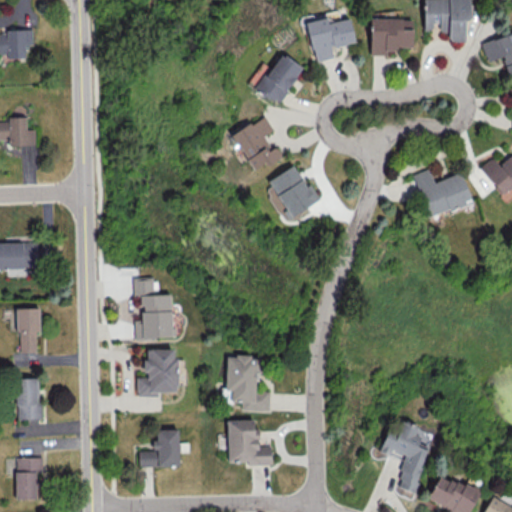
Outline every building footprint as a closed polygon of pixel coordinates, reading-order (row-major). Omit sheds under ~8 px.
[(463,40),(463,19),(469,19),(468,0),(422,0),(423,27),(438,26),(438,31),(447,31),(447,41),(463,40)] [(349,17),(327,22),(326,17),(305,21),(314,60),(332,57),(330,47),(354,41),(349,17)] [(369,54),(392,54),(393,46),(411,46),(411,18),(369,18),(369,54)] [(0,30),(0,53),(6,53),(6,57),(24,57),(24,44),(32,44),(31,30),(0,30)] [(511,75),(511,31),(480,41),(485,61),(501,56),(507,77),(511,75)] [(255,88),(277,103),(302,66),(279,51),(255,88)] [(252,171),(280,155),(275,145),(270,148),(262,135),(272,129),(263,114),(231,133),(252,171)] [(33,128),(25,129),(25,116),(6,116),(6,120),(0,120),(0,138),(8,139),(8,144),(34,144),(33,128)] [(511,152),(498,164),(491,156),(479,166),(501,194),(510,186),(511,187),(511,152)] [(319,199),(310,183),(306,185),(293,163),(267,179),(289,216),(319,199)] [(460,171),(432,181),(427,168),(411,174),(427,217),(471,201),(460,171)] [(37,241),(0,241),(0,267),(37,267),(37,241)] [(171,336),(169,293),(152,294),(151,276),(131,277),(132,295),(140,295),(140,319),(133,319),(134,337),(171,336)] [(38,307),(16,307),(17,351),(35,351),(35,330),(38,330),(38,307)] [(175,348),(144,348),(145,376),(135,376),(135,396),(157,395),(157,391),(176,391),(175,348)] [(268,410),(268,391),(256,390),(257,355),(225,354),(224,390),(230,390),(230,401),(240,401),(240,409),(268,410)] [(16,418),(38,418),(37,377),(15,377),(16,418)] [(270,463),(270,445),(258,446),(257,428),(253,428),(252,419),(225,420),(227,461),(246,460),(246,464),(270,463)] [(378,451),(388,454),(390,450),(405,455),(394,485),(412,491),(433,432),(400,421),(395,434),(385,431),(378,451)] [(137,466),(178,465),(177,428),(155,428),(156,440),(151,440),(151,449),(137,450),(137,466)] [(13,457),(15,498),(40,497),(38,456),(13,457)] [(426,500),(451,511),(467,511),(478,491),(439,472),(426,500)] [(481,511),(511,511),(511,501),(510,505),(489,495),(481,511)]
